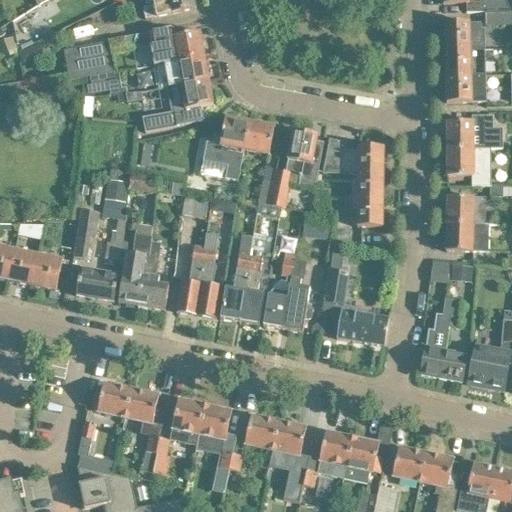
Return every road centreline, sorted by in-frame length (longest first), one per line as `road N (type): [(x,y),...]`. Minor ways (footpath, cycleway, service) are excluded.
road 1 (residential): [(393,402),(0,313)]
road 2 (residential): [(393,402),(415,239),(414,118)]
road 3 (residential): [(414,118),(273,98),(241,84),(225,0)]
road 4 (residential): [(511,428),(393,402)]
